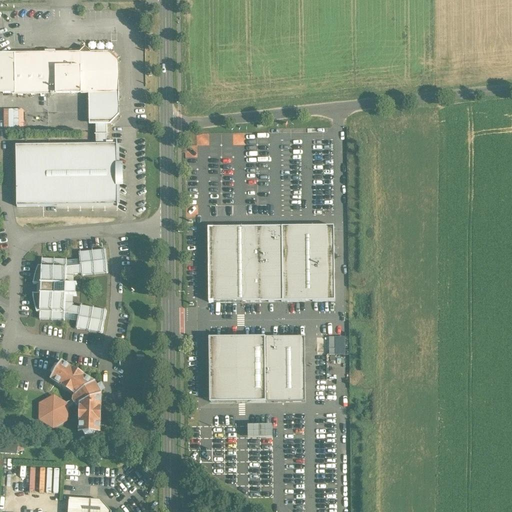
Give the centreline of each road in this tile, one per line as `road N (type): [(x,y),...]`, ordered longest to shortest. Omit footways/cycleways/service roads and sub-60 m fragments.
road 1 (unclassified): [(511,89),(167,128)]
road 2 (tertiary): [(169,511),(167,229)]
road 3 (residential): [(9,336),(107,348),(115,315),(111,230)]
road 4 (tertiary): [(167,128),(166,0)]
